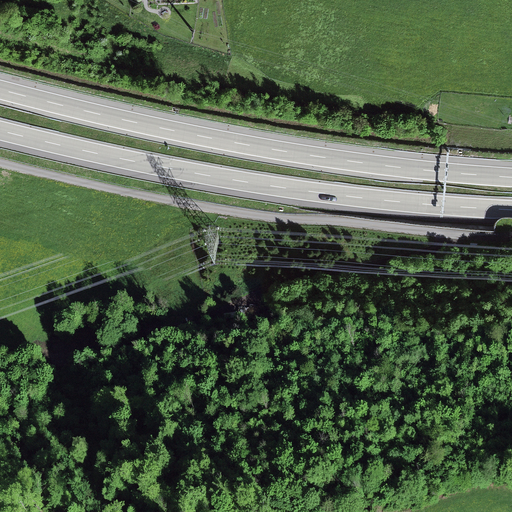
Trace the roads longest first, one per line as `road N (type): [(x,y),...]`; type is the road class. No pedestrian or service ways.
road 1 (motorway): [(511,177),(286,151),(0,89)]
road 2 (motorway): [(0,131),(263,185),(511,210)]
road 3 (unclassified): [(511,235),(224,210),(0,162)]
